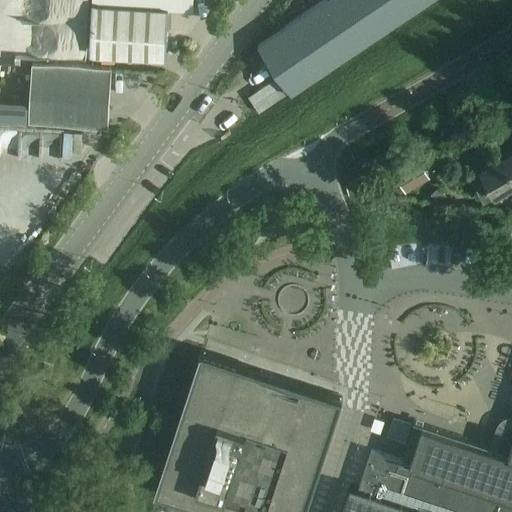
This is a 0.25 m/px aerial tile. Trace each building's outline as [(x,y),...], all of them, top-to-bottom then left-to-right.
[(193,9),(193,0),(92,0),(90,53),(166,56),(168,8),(193,9)] [(322,0),(258,43),(292,93),(428,0),(322,0)] [(0,99),(0,125),(29,127),(29,122),(30,122),(108,126),(108,113),(111,68),(33,64),(31,101),(0,99)] [(511,151),(503,156),(511,171),(511,151)] [(496,195),(511,186),(511,171),(503,156),(481,169),(496,195)] [(422,163),(397,177),(405,191),(430,178),(422,163)] [(271,283),(279,305),(299,297),(292,276),(271,283)] [(303,511),(342,396),(202,350),(156,490),(221,511),(303,511)] [(402,428),(407,409),(369,399),(364,418),(402,428)] [(350,484),(340,511),(511,511),(511,423),(510,423),(509,424),(508,424),(507,424),(506,425),(505,426),(505,427),(504,427),(504,428),(504,429),(498,448),(423,423),(415,447),(418,449),(414,463),(401,459),(371,449),(358,486),(350,484)]
